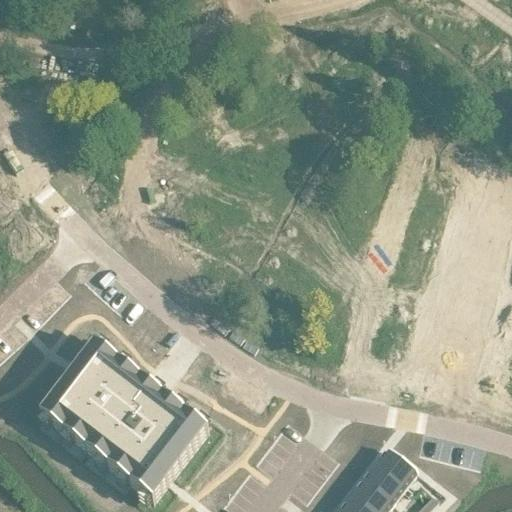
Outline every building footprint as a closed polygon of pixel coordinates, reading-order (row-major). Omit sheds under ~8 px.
[(115,0),(116,1),(139,36),(170,16),(159,0),(115,0)] [(101,21),(90,28),(108,56),(139,36),(116,1),(96,13),(101,21)] [(61,34),(39,44),(58,82),(91,66),(76,35),(64,41),(61,34)] [(22,62),(10,67),(24,98),(58,82),(39,44),(38,42),(17,52),(22,62)] [(199,158),(200,207),(226,206),(226,215),(338,212),(336,136),(262,138),(262,145),(217,146),(218,157),(199,158)] [(419,166),(410,194),(452,209),(453,209),(462,180),(447,175),(448,171),(436,166),(434,171),(419,166)] [(475,187),(472,198),(479,201),(483,190),(475,187)] [(410,194),(401,222),(443,236),(452,209),(410,194)] [(132,219),(133,228),(148,227),(148,220),(159,220),(158,199),(117,200),(117,219),(132,219)] [(401,222),(392,249),(434,263),(443,236),(401,222)] [(461,229),(458,241),(465,243),(469,232),(461,229)] [(458,241),(454,252),(461,255),(465,243),(458,241)] [(392,249),(382,277),(425,292),(434,263),(392,249)] [(438,295),(435,306),(443,308),(446,297),(438,295)] [(374,306),(370,329),(414,336),(418,314),(374,306)] [(435,306),(432,318),(440,320),(443,308),(435,306)] [(495,316),(492,328),(499,330),(503,318),(495,316)] [(492,328),(489,339),(496,341),(499,330),(492,328)] [(370,329),(366,350),(411,358),(414,336),(370,329)] [(429,344),(427,356),(435,357),(437,345),(429,344)] [(96,349),(42,420),(155,507),(209,436),(96,349)] [(366,350),(363,372),(407,380),(411,358),(366,350)] [(511,363),(506,362),(498,391),(511,394),(511,363)] [(479,375),(476,387),(483,389),(487,377),(479,375)] [(423,378),(422,389),(430,391),(431,379),(423,378)] [(388,454),(376,470),(406,493),(418,477),(388,454)] [(376,470),(364,486),(394,508),(406,493),(376,470)] [(364,486),(353,501),(367,511),(391,511),(394,508),(364,486)] [(434,500),(425,508),(429,511),(433,511),(440,505),(434,500)] [(367,511),(353,501),(344,511),(367,511)]
